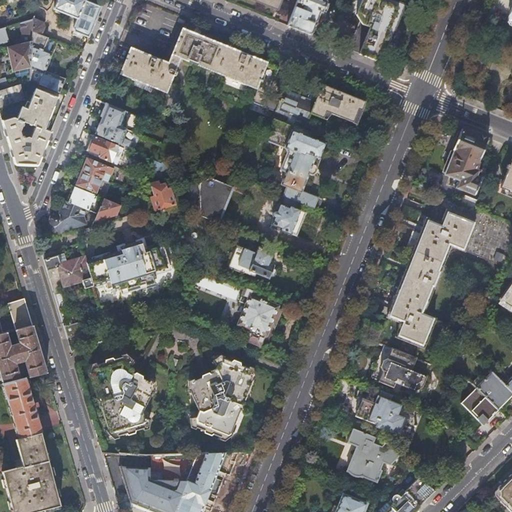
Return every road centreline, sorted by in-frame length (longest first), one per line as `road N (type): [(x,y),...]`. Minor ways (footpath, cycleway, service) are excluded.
road 1 (tertiary): [(255,511),(419,95)]
road 2 (residential): [(105,511),(14,209)]
road 3 (residential): [(182,0),(419,95)]
road 4 (residential): [(120,0),(45,183),(14,209)]
